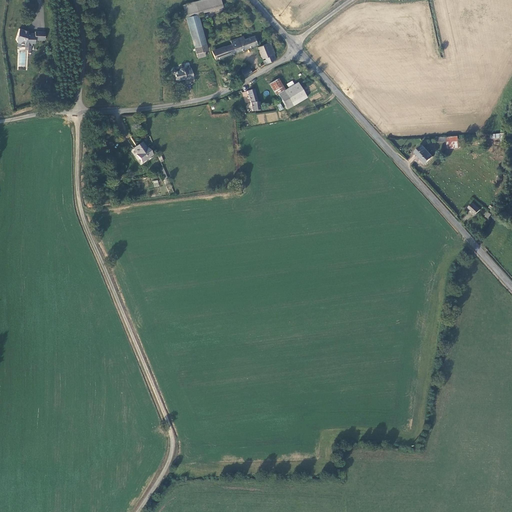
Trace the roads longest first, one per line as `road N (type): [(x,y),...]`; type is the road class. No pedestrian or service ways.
road 1 (track): [(77,112),(80,207),(172,432),(169,459),(136,511)]
road 2 (unclassified): [(295,45),(511,286)]
road 3 (unclassified): [(0,120),(205,98),(295,45)]
